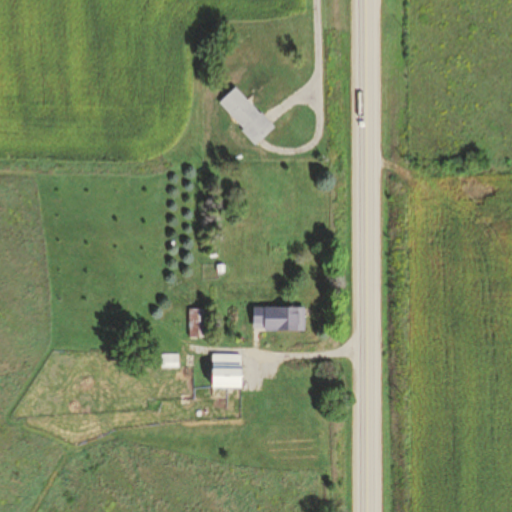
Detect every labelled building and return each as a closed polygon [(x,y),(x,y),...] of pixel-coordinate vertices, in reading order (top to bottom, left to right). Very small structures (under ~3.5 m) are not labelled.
[(213,105),(252,144),(269,128),(230,88),(213,105)] [(301,306),(245,306),(245,331),(301,331),(301,306)] [(198,336),(198,310),(186,310),(186,336),(198,336)] [(176,368),(176,354),(155,354),(155,368),(176,368)] [(239,387),(239,355),(205,355),(205,365),(197,365),(197,387),(239,387)]
